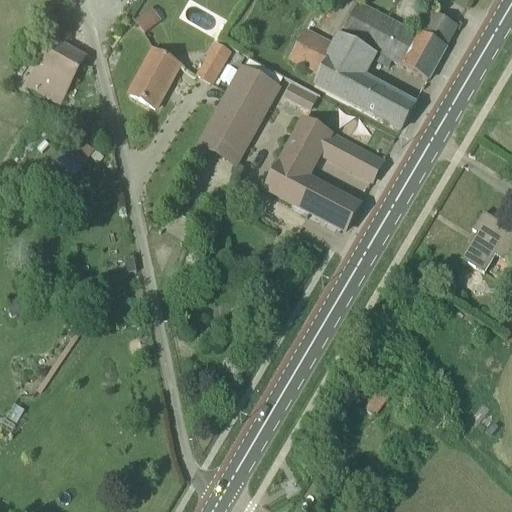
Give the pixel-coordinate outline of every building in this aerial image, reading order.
[(401,133),(415,108),(362,79),(375,54),(428,83),(457,30),(431,16),(419,38),(358,5),(334,50),(305,34),(290,61),(320,77),(315,87),(401,133)] [(147,12),(134,23),(145,36),(158,26),(147,12)] [(86,60),(52,41),(26,88),(60,107),(86,60)] [(216,48),(198,79),(212,87),(230,56),(216,48)] [(180,68),(154,54),(130,98),(155,113),(180,68)] [(248,61),(198,151),(208,157),(225,126),(239,134),(272,75),(248,61)] [(292,90),(286,102),(310,114),(316,103),(292,90)] [(320,157),(372,185),(382,167),(304,125),(267,192),(345,235),(359,210),(317,188),(306,181),(320,157)] [(495,258),(509,266),(511,261),(511,233),(483,216),(472,234),(477,237),(461,263),(484,277),(495,258)] [(435,313),(460,324),(468,307),(443,295),(435,313)] [(4,307),(11,321),(27,314),(21,299),(4,307)] [(388,399),(379,392),(365,411),(375,418),(388,399)]
